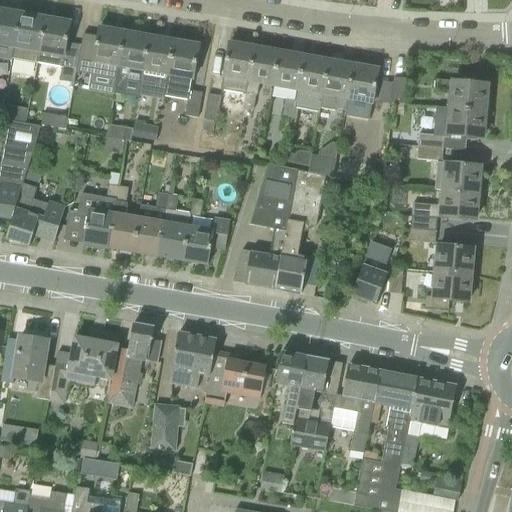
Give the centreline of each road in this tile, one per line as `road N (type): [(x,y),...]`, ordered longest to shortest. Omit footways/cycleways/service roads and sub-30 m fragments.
road 1 (residential): [(498,364),(0,276)]
road 2 (residential): [(511,34),(423,34),(190,2)]
